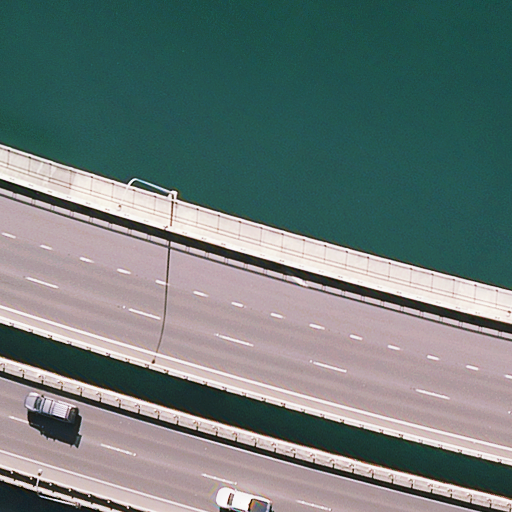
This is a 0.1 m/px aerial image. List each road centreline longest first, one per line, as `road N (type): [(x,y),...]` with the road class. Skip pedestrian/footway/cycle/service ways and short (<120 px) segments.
road 1 (trunk): [(0,253),(351,365),(511,405)]
road 2 (trunk): [(342,511),(0,406)]
